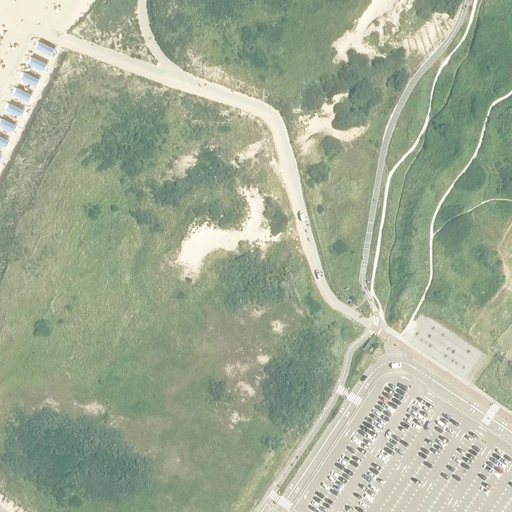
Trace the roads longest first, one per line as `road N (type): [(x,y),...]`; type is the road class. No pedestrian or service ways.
road 1 (unknown): [(380,314),(404,177),(427,122),(446,102),(482,0)]
road 2 (residential): [(511,432),(409,364),(383,364),(280,510)]
